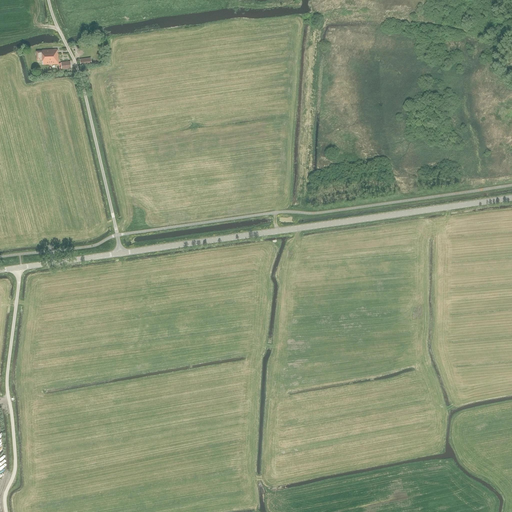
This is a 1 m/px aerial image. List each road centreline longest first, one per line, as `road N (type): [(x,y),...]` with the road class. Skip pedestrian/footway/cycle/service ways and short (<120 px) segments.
road 1 (secondary): [(121,253),(511,198)]
road 2 (unclassified): [(121,253),(80,76),(48,0)]
road 3 (unclassified): [(6,511),(15,469),(7,373),(20,267)]
